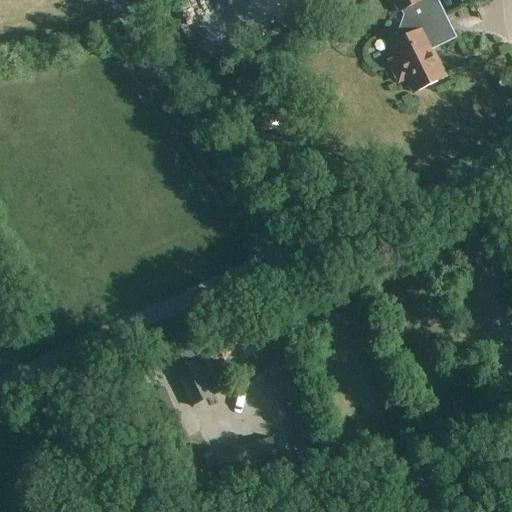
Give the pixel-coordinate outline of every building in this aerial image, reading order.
[(406,79),(414,95),(444,79),(430,52),(433,45),(452,35),(434,0),(392,0),(402,19),(396,38),(398,43),(390,47),(397,61),(390,65),(399,83),(406,79)] [(482,8),(459,18),(466,35),(490,25),(482,8)] [(323,276),(313,281),(317,288),(326,283),(323,276)] [(196,362),(174,372),(191,407),(212,396),(196,362)] [(234,446),(276,419),(260,395),(219,422),(234,446)] [(224,488),(278,473),(271,444),(216,458),(224,488)]
